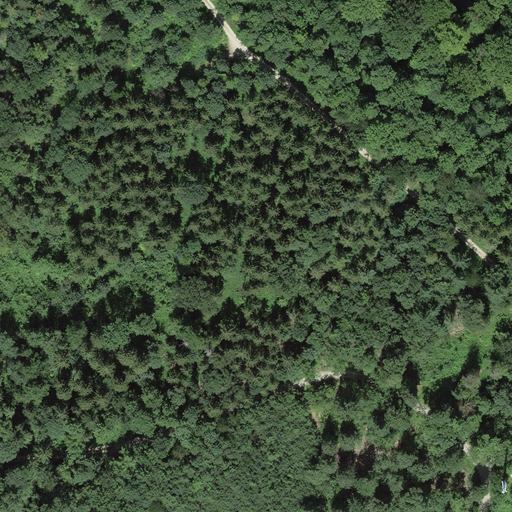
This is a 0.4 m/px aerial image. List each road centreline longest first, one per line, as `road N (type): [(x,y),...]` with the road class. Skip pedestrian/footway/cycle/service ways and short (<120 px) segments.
road 1 (track): [(0,459),(132,443),(317,376),(356,373),(416,404)]
road 2 (track): [(203,0),(238,45),(511,277)]
road 3 (track): [(511,118),(364,21)]
